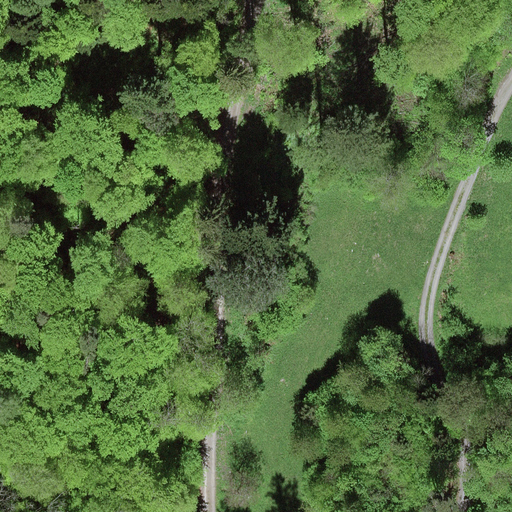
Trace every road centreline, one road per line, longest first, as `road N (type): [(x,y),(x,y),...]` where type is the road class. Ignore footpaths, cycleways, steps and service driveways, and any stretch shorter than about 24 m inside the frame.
road 1 (track): [(208,511),(230,150),(257,0)]
road 2 (track): [(511,81),(483,127),(430,281),(427,356),(473,467),(466,511)]
